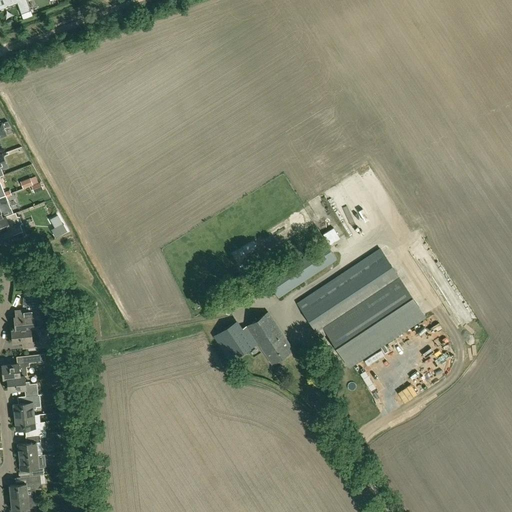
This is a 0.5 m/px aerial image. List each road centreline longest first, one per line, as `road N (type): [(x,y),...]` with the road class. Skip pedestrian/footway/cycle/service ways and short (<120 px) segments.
road 1 (unclassified): [(391,511),(328,415),(321,376),(281,313)]
road 2 (track): [(1,51),(137,0)]
